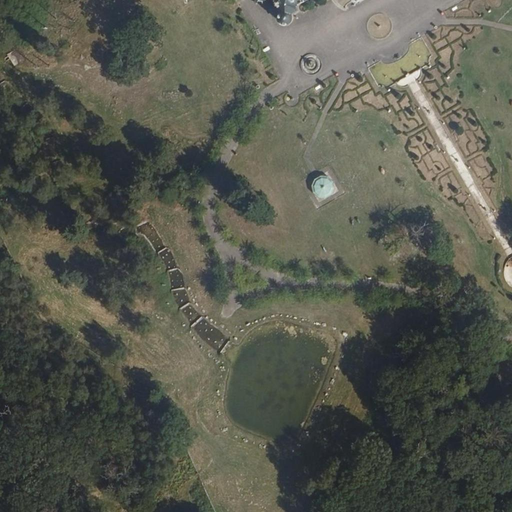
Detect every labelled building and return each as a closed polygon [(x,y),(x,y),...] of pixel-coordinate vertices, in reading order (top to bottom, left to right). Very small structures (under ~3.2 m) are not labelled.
[(244,0),(248,7),(242,12),(246,24),(255,21),(266,41),(264,47),(271,49),(273,42),(331,11),(334,19),(353,10),(349,1),(350,0),(244,0)] [(266,79),(277,74),(273,66),(262,71),(266,79)] [(361,94),(371,90),(369,84),(359,88),(361,94)] [(300,99),(290,97),(289,103),(298,105),(300,99)] [(399,126),(411,133),(417,124),(404,116),(399,126)] [(413,157),(421,154),(419,146),(411,149),(413,157)] [(325,175),(309,182),(317,199),(333,192),(325,175)]
